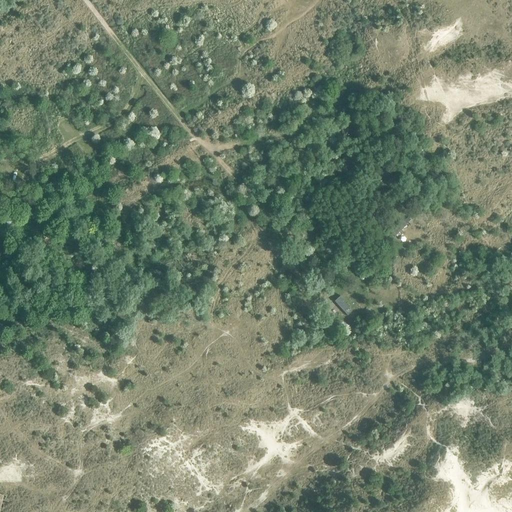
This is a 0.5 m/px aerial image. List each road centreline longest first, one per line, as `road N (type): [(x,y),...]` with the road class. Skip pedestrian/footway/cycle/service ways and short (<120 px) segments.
road 1 (track): [(86,0),(193,136),(211,148),(367,111)]
road 2 (track): [(140,71),(129,105),(113,121),(49,156),(2,170)]
road 3 (track): [(211,148),(289,233),(300,281)]
